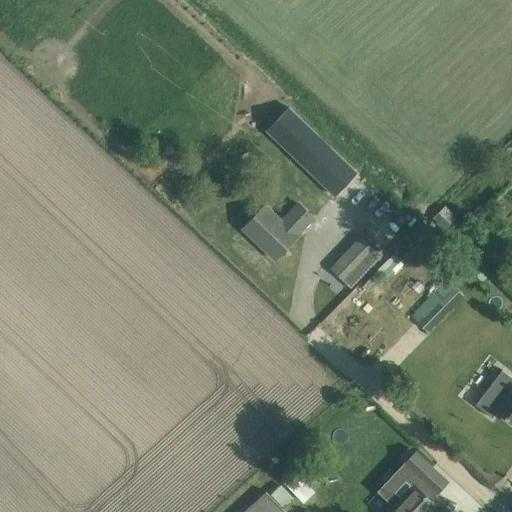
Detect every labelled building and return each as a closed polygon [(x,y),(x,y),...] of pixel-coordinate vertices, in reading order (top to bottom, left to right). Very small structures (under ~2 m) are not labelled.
[(289,109),(267,131),(334,195),(356,172),(289,109)] [(265,205),(244,227),(276,259),(298,236),(296,234),(313,216),(300,203),(282,221),(265,205)] [(380,255),(361,237),(331,268),(351,287),(380,255)] [(418,280),(414,284),(412,287),(419,293),(425,286),(418,280)] [(438,291),(413,317),(427,331),(452,305),(438,291)] [(485,347),(504,329),(470,294),(452,313),(485,347)] [(511,378),(502,371),(476,404),(492,416),(496,410),(511,422),(511,378)] [(410,447),(401,457),(406,462),(415,452),(410,447)] [(404,463),(421,480),(434,467),(416,450),(415,452),(406,462),(404,463)] [(300,501),(312,490),(294,471),(283,481),(300,501)] [(414,484),(400,499),(388,511),(431,511),(437,506),(414,484)] [(287,511),(266,491),(243,511),(287,511)]
